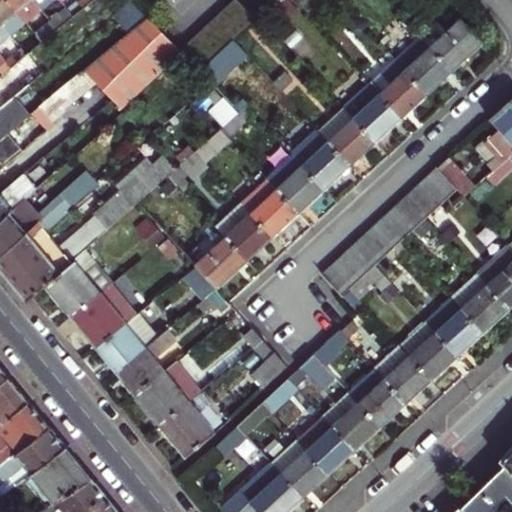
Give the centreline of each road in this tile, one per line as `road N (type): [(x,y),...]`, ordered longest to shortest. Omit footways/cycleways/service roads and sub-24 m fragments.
road 1 (residential): [(260,306),(511,72)]
road 2 (tertiary): [(0,308),(166,511)]
road 3 (residential): [(381,511),(511,392)]
